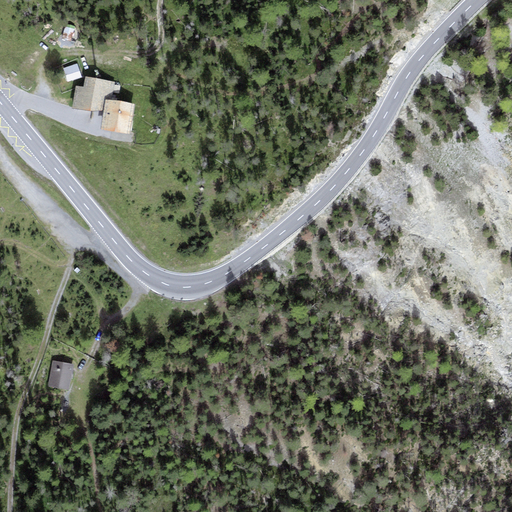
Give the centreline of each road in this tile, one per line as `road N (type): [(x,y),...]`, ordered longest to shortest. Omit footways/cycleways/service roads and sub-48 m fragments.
road 1 (primary): [(0,101),(135,264),(168,284),(196,285),(248,258),(331,189),(408,73),(477,0)]
road 2 (track): [(79,237),(17,418),(9,511)]
road 3 (track): [(40,104),(37,60),(44,52),(140,56),(159,44),(160,0)]
road 4 (track): [(149,275),(101,333),(79,389)]
